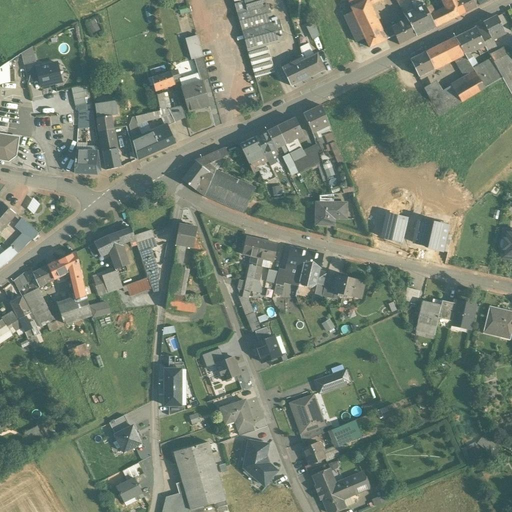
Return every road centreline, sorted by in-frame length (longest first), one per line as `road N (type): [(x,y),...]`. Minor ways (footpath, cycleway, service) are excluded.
road 1 (tertiary): [(511,2),(162,167)]
road 2 (residential): [(511,291),(256,226),(184,196),(162,167)]
road 3 (tertiary): [(97,207),(0,280)]
